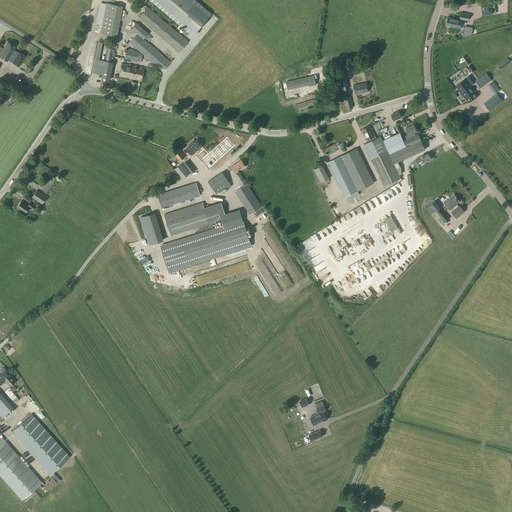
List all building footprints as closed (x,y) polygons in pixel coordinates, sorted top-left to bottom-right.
[(138,0),(116,0),(179,52),(188,42),(138,0)] [(149,0),(192,36),(211,14),(194,0),(149,0)] [(489,2),(480,3),(482,16),(491,14),(489,2)] [(105,3),(99,33),(115,36),(121,6),(105,3)] [(447,18),(446,25),(460,28),(461,19),(467,21),(468,15),(460,13),(459,20),(447,18)] [(170,62),(143,39),(148,33),(136,23),(132,29),(137,34),(129,43),(142,54),(141,55),(142,57),(149,63),(152,64),(152,63),(156,66),(158,64),(164,70),(170,62)] [(14,50),(16,47),(7,42),(3,48),(0,52),(0,56),(7,61),(12,53),(16,56),(12,63),(19,67),(25,56),(18,52),(18,53),(14,50)] [(98,43),(92,73),(101,75),(100,80),(101,80),(100,80),(99,80),(97,84),(100,88),(104,86),(106,81),(109,81),(113,62),(110,62),(112,56),(118,58),(121,47),(98,43)] [(126,50),(124,60),(136,62),(138,52),(133,51),(126,50)] [(507,57),(497,64),(500,69),(510,62),(507,57)] [(121,63),(119,76),(139,80),(142,67),(121,63)] [(360,66),(356,67),(357,69),(359,74),(371,70),(370,66),(367,66),(366,64),(360,65),(360,66)] [(344,69),(326,73),(328,80),(346,76),(344,69)] [(486,73),(475,81),(480,88),(491,80),(486,73)] [(314,75),(307,77),(308,85),(309,87),(316,85),(314,75)] [(470,75),(467,78),(471,84),(475,82),(470,75)] [(11,79),(8,84),(24,95),(29,87),(14,77),(13,77),(11,79)] [(299,87),(297,79),(286,82),(288,89),(299,87)] [(465,79),(456,86),(468,103),(478,96),(465,79)] [(493,82),(488,86),(494,94),(500,90),(493,82)] [(366,83),(354,85),(355,94),(368,92),(366,83)] [(330,89),(319,91),(321,99),(332,96),(330,89)] [(497,94),(483,104),(489,112),(503,101),(497,94)] [(350,96),(344,97),(347,109),(353,108),(350,96)] [(316,99),(297,104),(299,111),(318,105),(316,99)] [(392,115),(394,120),(403,116),(401,110),(392,115)] [(403,141),(400,133),(383,141),(389,154),(407,146),(410,145),(420,140),(418,134),(414,136),(413,134),(417,132),(414,125),(406,129),(410,138),(403,141)] [(394,164),(389,154),(383,141),(381,137),(376,139),(375,136),(374,136),(369,126),(362,130),(368,143),(364,145),(384,186),(401,178),(394,164)] [(203,150),(197,156),(208,170),(234,148),(227,139),(208,155),(203,150)] [(191,144),(186,149),(191,155),(202,146),(197,140),(195,142),(193,141),(190,143),(191,144)] [(394,164),(425,150),(420,140),(410,145),(407,146),(389,154),(394,164)] [(325,152),(337,148),(335,143),(323,146),(325,152)] [(358,146),(328,162),(344,197),(357,191),(343,162),(348,160),(365,195),(378,188),(358,146)] [(179,149),(173,154),(180,161),(185,157),(179,149)] [(423,154),(420,156),(425,163),(431,159),(428,153),(424,156),(423,154)] [(187,160),(183,164),(191,174),(195,171),(187,160)] [(241,160),(232,166),(235,172),(245,166),(241,160)] [(182,163),(174,169),(182,180),(190,174),(182,163)] [(322,166),(313,170),(319,183),(328,179),(322,166)] [(222,172),(208,182),(216,194),(226,187),(227,189),(231,186),(222,172)] [(239,172),(235,175),(240,184),(245,181),(239,172)] [(52,176),(42,190),(48,194),(58,180),(52,176)] [(200,196),(196,182),(157,195),(162,208),(200,196)] [(247,184),(234,192),(249,215),(262,207),(247,184)] [(384,199),(397,192),(394,186),(354,208),(357,213),(372,205),(375,203),(375,202),(383,198),(384,199)] [(36,190),(32,197),(42,204),(46,197),(36,190)] [(453,195),(444,203),(456,218),(464,212),(457,204),(460,202),(453,195)] [(21,201),(17,208),(25,213),(29,207),(33,209),(35,206),(30,203),(28,206),(21,201)] [(435,201),(429,205),(444,223),(449,218),(435,201)] [(205,208),(203,202),(165,214),(171,236),(210,224),(222,220),(227,218),(225,214),(222,203),(205,208)] [(139,213),(149,208),(147,204),(137,209),(139,213)] [(263,207),(257,210),(262,219),(267,217),(263,207)] [(243,220),(240,210),(225,214),(227,218),(222,220),(224,226),(243,220)] [(389,232),(401,225),(396,217),(398,216),(394,210),(383,217),(385,220),(382,221),(389,232)] [(224,226),(161,246),(169,272),(252,245),(243,220),(224,226)] [(146,224),(143,231),(149,234),(153,227),(146,224)] [(386,240),(385,239),(388,236),(385,232),(377,240),(381,245),(386,240)] [(311,275),(327,266),(313,243),(318,240),(314,234),(294,246),(311,275)] [(346,251),(354,247),(350,241),(346,243),(349,248),(346,250),(346,251)] [(335,293),(340,290),(337,285),(332,288),(335,293)] [(0,372),(0,373),(0,372),(0,385),(0,386),(5,381),(9,387),(15,382),(3,368),(0,370),(0,372)] [(0,393),(0,415),(2,418),(13,408),(0,393)] [(294,394),(286,397),(294,417),(302,413),(294,394)] [(316,408),(319,414),(323,412),(326,411),(323,405),(316,408)] [(280,410),(281,415),(291,412),(290,407),(280,410)] [(326,420),(323,412),(319,414),(310,417),(314,425),(326,420)] [(69,457),(31,414),(11,432),(49,475),(69,457)] [(281,418),(271,420),(272,427),(282,424),(281,418)] [(301,435),(308,432),(302,419),(298,421),(301,430),(300,430),(301,435)] [(321,427),(310,432),(312,438),(323,433),(321,427)] [(281,430),(276,432),(279,440),(295,433),(292,428),(282,432),(281,430)] [(326,434),(314,439),(318,448),(330,443),(326,434)] [(0,435),(0,475),(22,500),(37,486),(40,483),(42,482),(0,435)] [(312,462),(320,459),(313,441),(304,445),(312,462)] [(57,483),(53,478),(44,486),(48,491),(57,483)]
